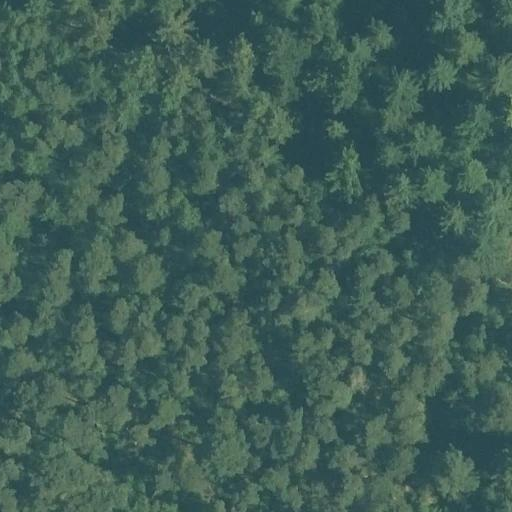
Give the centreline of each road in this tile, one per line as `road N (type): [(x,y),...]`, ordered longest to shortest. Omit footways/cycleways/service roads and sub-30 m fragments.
road 1 (track): [(301,152),(8,0)]
road 2 (track): [(476,275),(390,207),(301,152)]
road 3 (track): [(301,152),(347,0)]
